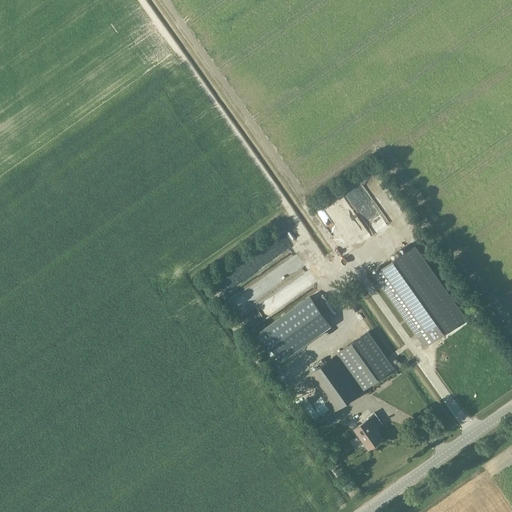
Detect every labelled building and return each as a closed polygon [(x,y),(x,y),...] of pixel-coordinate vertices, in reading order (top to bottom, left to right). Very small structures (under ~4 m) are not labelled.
[(369,167),(365,169),(371,177),(374,175),(369,167)] [(334,226),(340,221),(331,208),(325,212),(334,226)] [(373,274),(424,347),(465,318),(414,245),(373,274)] [(234,306),(257,292),(251,283),(229,297),(234,306)] [(310,296),(260,331),(281,361),(331,325),(310,296)] [(338,352),(364,389),(393,369),(367,332),(338,352)] [(332,412),(361,391),(335,355),(306,375),(332,412)] [(369,417),(354,428),(368,448),(381,439),(373,428),(381,423),(373,412),(368,416),(369,417)]
